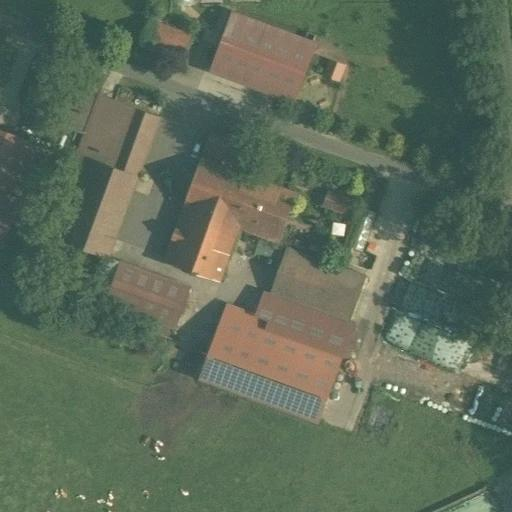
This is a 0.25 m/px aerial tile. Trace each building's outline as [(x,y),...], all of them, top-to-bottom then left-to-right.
[(319,46),(234,14),(211,74),(296,106),(319,46)] [(194,37),(152,22),(142,49),(141,52),(182,68),(194,37)] [(160,118),(97,94),(46,236),(105,258),(106,257),(108,258),(160,118)] [(0,242),(37,148),(0,133),(0,242)] [(294,195),(202,163),(165,265),(220,285),(239,231),(240,226),(278,240),(294,195)] [(357,279),(283,250),(258,312),(343,346),(355,318),(343,313),(357,279)] [(270,319),(228,304),(201,379),(318,422),(343,354),(267,327),(270,319)]
